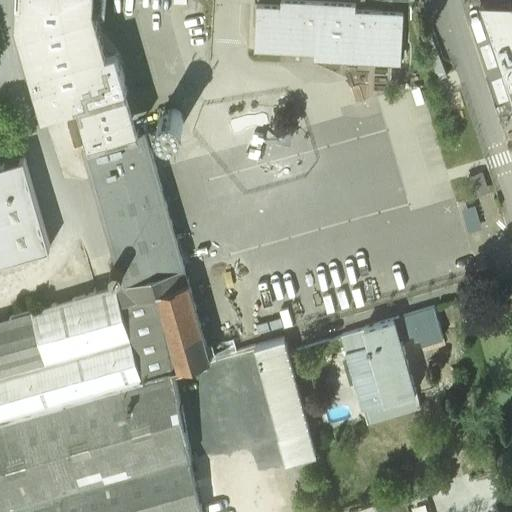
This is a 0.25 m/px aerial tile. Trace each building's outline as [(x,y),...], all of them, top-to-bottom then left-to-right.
[(80,103),(128,88),(117,49),(107,52),(93,5),(93,0),(17,0),(17,21),(44,114),(64,107),(80,103)] [(281,0),(281,5),(257,3),(255,49),(315,52),(314,58),(401,62),(403,11),(356,8),(356,2),(313,0),(281,0)] [(511,2),(480,1),(511,97),(511,2)] [(91,144),(140,129),(128,88),(80,103),(91,144)] [(85,146),(91,144),(80,103),(64,107),(75,146),(84,144),(85,146)] [(164,135),(168,135),(172,134),(175,132),(178,129),(179,125),(179,121),(178,117),(176,114),(173,112),(169,110),(165,110),(161,111),(158,114),(156,117),(154,120),(154,124),(155,128),(156,129),(157,131),(161,134),(164,135)] [(93,148),(147,132),(145,128),(140,129),(91,144),(93,148)] [(118,286),(143,377),(170,368),(210,357),(169,211),(150,143),(164,139),(169,135),(168,135),(164,135),(161,134),(157,131),(156,129),(147,132),(93,148),(86,150),(119,261),(120,261),(121,261),(123,262),(124,262),(125,263),(126,265),(126,266),(126,267),(126,269),(125,270),(124,271),(123,272),(122,272),(125,284),(118,286)] [(0,260),(50,246),(25,156),(0,162),(0,260)] [(120,272),(122,272),(123,272),(124,271),(125,270),(126,269),(126,267),(126,266),(126,265),(125,263),(124,262),(123,262),(121,261),(120,261),(119,261),(117,262),(116,263),(116,264),(115,265),(115,267),(115,268),(116,269),(117,271),(118,271),(119,272),(120,272)] [(0,511),(202,511),(189,458),(170,368),(143,377),(118,286),(0,319),(0,511)] [(367,422),(418,407),(402,350),(441,339),(432,308),(365,327),(365,328),(370,345),(357,349),(347,352),(354,378),(377,371),(385,399),(381,401),(379,394),(361,400),(367,422)] [(370,345),(365,328),(352,332),(357,349),(370,345)] [(316,452),(284,337),(254,345),(287,460),(296,457),(297,461),(308,458),(307,454),(316,452)] [(408,511),(403,494),(380,501),(383,511),(408,511)]
